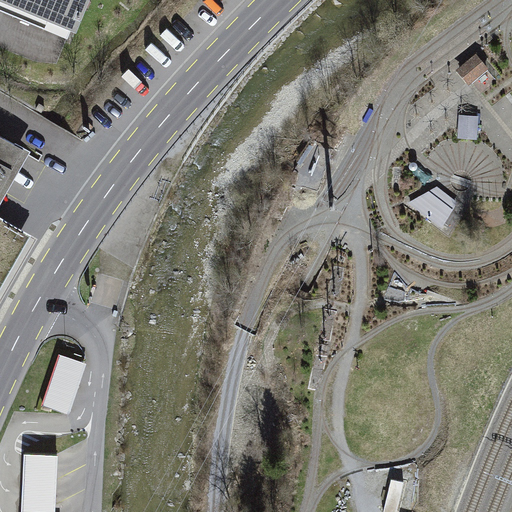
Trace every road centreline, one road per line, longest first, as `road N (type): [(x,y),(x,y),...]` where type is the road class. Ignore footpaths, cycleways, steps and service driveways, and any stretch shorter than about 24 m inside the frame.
road 1 (secondary): [(278,0),(113,183),(0,376)]
road 2 (track): [(221,511),(255,298),(292,235),(337,219),(360,181)]
road 3 (track): [(370,511),(338,428),(364,238),(337,219)]
